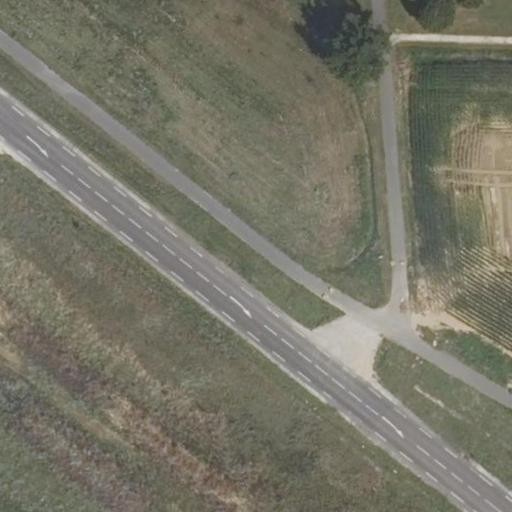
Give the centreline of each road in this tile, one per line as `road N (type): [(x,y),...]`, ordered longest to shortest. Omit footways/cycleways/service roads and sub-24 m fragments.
road 1 (tertiary): [(0,116),(439,463)]
road 2 (unclassified): [(371,0),(408,337)]
